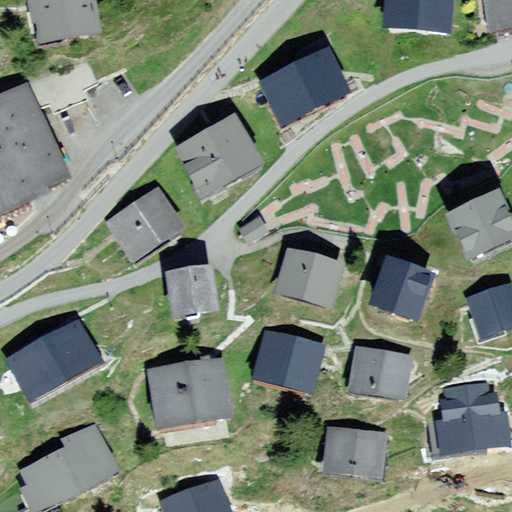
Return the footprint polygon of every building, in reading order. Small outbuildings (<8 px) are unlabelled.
[(29,0),(30,3),(34,22),(41,21),(45,40),(66,36),(74,41),(79,34),(94,31),(88,0),(29,0)] [(448,0),(390,0),(390,13),(397,13),(397,22),(428,25),(428,33),(446,34),(448,0)] [(511,0),(491,0),(492,5),(495,26),(511,23),(511,0)] [(344,95),(326,59),(321,48),(302,57),(308,68),(266,88),(283,124),(344,95)] [(0,216),(2,215),(4,220),(13,216),(11,211),(29,203),(44,196),(41,189),(49,185),(49,187),(52,185),(51,184),(61,180),(61,181),(65,179),(64,177),(62,177),(55,161),(56,161),(56,159),(54,160),(48,145),(49,144),(48,143),(47,144),(40,129),(41,128),(41,127),(39,127),(24,94),(0,104),(0,141),(7,157),(0,160),(0,216)] [(234,126),(232,127),(226,115),(213,125),(218,134),(213,137),(207,133),(193,144),(195,147),(182,155),(191,170),(191,169),(206,194),(255,167),(242,143),(243,142),(234,126)] [(181,236),(176,229),(155,198),(111,226),(114,231),(112,233),(113,235),(114,237),(123,232),(137,254),(158,241),(163,248),(181,236)] [(511,236),(511,234),(507,225),(496,201),(452,223),(463,246),(469,258),(511,236)] [(247,229),(243,232),(249,242),(253,240),(264,233),(258,223),(247,229)] [(337,269),(291,257),(281,293),(327,305),(337,269)] [(427,282),(425,281),(427,275),(420,273),(418,279),(388,268),(375,306),(413,320),(427,282)] [(213,312),(208,276),(170,281),(176,317),(213,312)] [(499,293),(497,287),(478,293),(480,300),(471,303),(483,336),(511,326),(511,303),(508,290),(499,293)] [(94,363),(75,330),(12,364),(31,399),(94,363)] [(307,390),(308,386),(317,350),(273,339),(262,379),(291,386),(307,390)] [(406,362),(361,354),(355,391),(380,395),(381,390),(400,394),(406,362)] [(217,365),(199,368),(197,358),(172,362),(174,372),(155,375),(163,427),(225,418),(217,365)] [(94,430),(66,444),(50,451),(54,461),(27,474),(42,506),(66,500),(90,488),(88,484),(114,471),(94,430)] [(379,441),(334,436),(330,471),(375,476),(379,441)]
